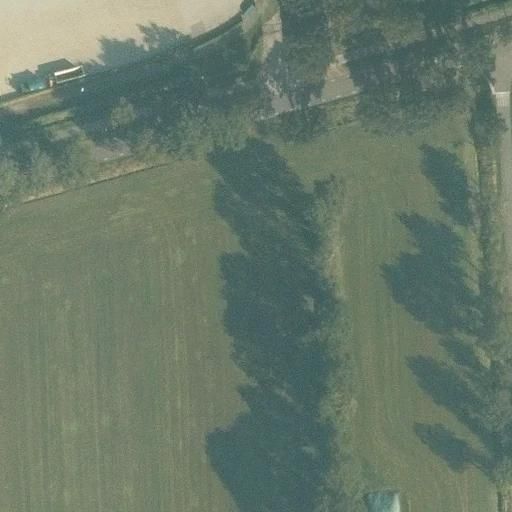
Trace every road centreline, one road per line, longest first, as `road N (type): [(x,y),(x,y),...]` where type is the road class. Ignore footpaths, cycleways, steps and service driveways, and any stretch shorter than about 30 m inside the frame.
road 1 (unclassified): [(0,178),(491,46)]
road 2 (unclassified): [(511,235),(502,88),(491,46)]
